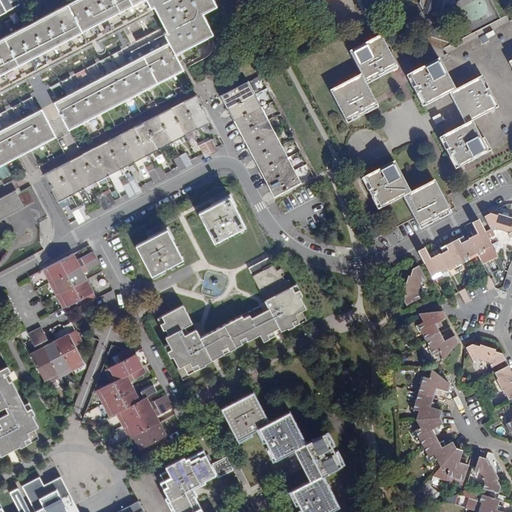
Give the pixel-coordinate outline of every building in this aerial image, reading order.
[(75,0),(55,11),(72,44),(148,5),(149,8),(154,5),(165,28),(168,34),(166,35),(170,43),(54,103),(69,131),(185,71),(177,55),(208,39),(202,28),(210,24),(205,15),(220,7),(215,0),(75,0)] [(357,0),(364,13),(382,3),(387,3),(392,0),(421,0),(420,2),(425,13),(441,17),(446,2),(454,5),(463,0),(357,0)] [(61,51),(0,83),(0,95),(153,14),(149,8),(148,5),(72,44),(61,51)] [(55,11),(42,16),(61,51),(72,44),(55,11)] [(0,83),(61,51),(42,16),(0,37),(0,83)] [(202,28),(208,39),(216,35),(210,24),(202,28)] [(501,32),(499,28),(485,36),(488,42),(495,39),(494,36),(501,32)] [(394,62),(381,37),(350,53),(361,76),(331,92),(345,121),(358,115),(359,118),(367,115),(365,111),(370,109),(368,104),(375,101),(367,86),(365,83),(378,77),(379,80),(386,77),(384,73),(391,70),(388,65),(394,62)] [(462,88),(446,57),(421,70),(424,76),(419,79),(422,84),(419,86),(423,94),(426,92),(433,104),(455,92),(471,121),(448,133),(454,145),(451,147),(456,155),(459,153),(462,159),(467,156),(471,162),(495,149),(478,117),(496,108),(493,102),(498,99),(495,93),(497,92),(494,86),(492,88),(485,76),(462,88)] [(386,77),(398,71),(397,67),(391,70),(384,73),(386,77)] [(422,84),(419,79),(416,73),(413,74),(419,86),(422,84)] [(494,86),(488,75),(485,76),(492,88),(494,86)] [(260,101),(269,98),(262,77),(253,80),(260,101)] [(367,86),(379,80),(378,77),(365,83),(367,86)] [(219,95),(226,108),(252,92),(246,81),(220,94),(219,95)] [(233,121),(260,106),(252,92),(226,108),(233,121)] [(423,94),(430,106),(433,104),(426,92),(423,94)] [(504,104),(497,92),(495,93),(498,99),(501,105),(504,104)] [(195,93),(182,100),(197,127),(210,120),(195,93)] [(182,100),(169,107),(184,134),(197,127),(182,100)] [(267,119),(260,106),(233,121),(240,134),(267,119)] [(367,115),(378,108),(377,106),(370,109),(365,111),(367,115)] [(169,107),(157,113),(172,140),(184,134),(169,107)] [(0,165),(17,157),(23,153),(29,150),(55,136),(47,120),(41,108),(0,129),(0,165)] [(451,117),(448,111),(439,116),(442,122),(451,117)] [(157,113),(145,120),(159,147),(172,140),(157,113)] [(347,125),(359,118),(358,115),(345,121),(347,125)] [(267,119),(240,134),(247,146),(273,131),(267,119)] [(147,154),(159,147),(145,120),(132,126),(147,154)] [(147,154),(132,126),(119,133),(134,161),(147,154)] [(253,158),(280,144),(273,131),(247,146),(253,158)] [(106,140),(121,167),(134,161),(119,133),(106,140)] [(454,145),(448,133),(445,135),(451,147),(454,145)] [(205,142),(210,153),(217,149),(215,145),(212,138),(205,142)] [(106,140),(94,147),(108,174),(121,167),(106,140)] [(210,153),(205,142),(199,145),(203,152),(204,156),(210,153)] [(287,157),(280,144),(253,158),(260,171),(287,157)] [(297,144),(291,147),(294,155),(293,155),(298,167),(295,168),(303,184),(314,179),(297,144)] [(81,153),(96,181),(108,174),(94,147),(81,153)] [(186,152),(180,155),(185,166),(192,162),(190,159),(186,152)] [(81,153),(69,160),(83,187),(96,181),(81,153)] [(465,165),(462,159),(459,153),(456,155),(462,167),(465,165)] [(180,169),(185,166),(180,155),(174,158),(178,165),(180,169)] [(293,169),(287,157),(260,171),(267,184),(293,169)] [(419,190),(403,159),(374,174),(380,186),(378,188),(382,195),(384,194),(387,199),(392,197),(395,203),(410,195),(426,224),(438,217),(439,220),(447,216),(445,213),(450,211),(447,205),(454,202),(442,178),(419,190)] [(71,194),(83,187),(69,160),(56,167),(71,194)] [(154,168),(160,179),(167,176),(165,172),(161,165),(154,168)] [(58,201),(71,194),(56,167),(43,173),(58,201)] [(154,182),(160,179),(154,168),(149,171),(153,179),(154,182)] [(300,182),(293,169),(267,184),(273,197),(300,182)] [(380,186),(374,174),(372,175),(378,188),(380,186)] [(135,178),(129,182),(135,192),(141,189),(139,186),(135,178)] [(135,192),(129,182),(123,185),(127,192),(129,196),(135,192)] [(32,187),(22,190),(25,205),(35,203),(32,187)] [(14,192),(0,199),(0,221),(23,209),(14,192)] [(103,195),(109,206),(115,203),(113,199),(109,192),(103,195)] [(387,199),(384,194),(382,195),(388,207),(390,205),(387,199)] [(109,206),(103,195),(98,198),(102,205),(103,209),(109,206)] [(229,211),(222,199),(196,213),(213,244),(226,237),(234,233),(245,227),(235,208),(229,211)] [(84,205),(78,208),(84,219),(91,216),(89,212),(84,205)] [(450,211),(445,213),(447,216),(458,210),(456,207),(450,211)] [(78,223),(84,219),(78,208),(72,212),(75,219),(78,223)] [(511,217),(498,212),(495,213),(490,212),(484,216),(485,217),(491,227),(491,228),(494,227),(495,228),(499,229),(500,228),(503,229),(503,230),(506,231),(507,231),(509,235),(511,233),(511,217)] [(427,227),(439,220),(438,217),(426,224),(427,227)] [(484,230),(491,227),(485,217),(479,220),(484,230)] [(479,220),(478,219),(472,222),(477,232),(473,234),(475,238),(470,240),(465,242),(463,238),(462,235),(442,245),(444,249),(446,252),(440,255),(435,257),(434,254),(429,256),(424,247),(418,250),(432,278),(437,275),(436,273),(439,271),(441,273),(453,266),(452,264),(455,263),(456,265),(467,259),(466,257),(470,255),(471,258),(477,254),(483,251),(482,249),(485,247),(486,249),(492,247),(489,240),(479,220)] [(245,227),(234,233),(235,236),(247,230),(245,227)] [(491,228),(491,227),(484,230),(489,240),(496,237),(491,228)] [(165,245),(159,232),(133,245),(150,277),(162,270),(170,267),(181,260),(172,242),(165,245)] [(226,237),(213,244),(215,247),(227,240),(226,237)] [(480,260),(495,252),(492,247),(486,249),(485,247),(482,249),(483,251),(477,254),(480,260)] [(97,265),(90,251),(78,258),(79,260),(75,262),(70,252),(42,268),(63,308),(80,299),(83,305),(94,299),(81,273),(85,271),(97,265)] [(278,268),(270,256),(252,269),(270,303),(283,328),(286,326),(291,324),(292,326),(298,323),(296,317),(301,314),(304,320),(310,316),(306,308),(310,306),(304,294),(306,293),(303,286),(298,288),(292,277),(288,279),(285,273),(287,272),(283,265),(278,268)] [(181,260),(170,267),(171,269),(183,263),(181,260)] [(496,260),(487,264),(491,273),(500,269),(496,260)] [(425,278),(417,263),(410,266),(408,273),(406,273),(401,289),(403,290),(401,296),(405,303),(418,296),(416,291),(418,290),(419,287),(418,287),(419,283),(421,283),(421,281),(420,280),(425,278)] [(151,279),(164,273),(162,270),(150,277),(151,279)] [(494,287),(488,275),(482,278),(488,290),(494,287)] [(471,299),(465,287),(458,290),(465,303),(471,299)] [(201,330),(187,303),(166,314),(169,319),(164,322),(168,329),(170,328),(173,335),(169,337),(175,348),(169,351),(173,359),(176,357),(182,368),(180,369),(186,380),(199,373),(195,366),(201,363),(204,368),(210,365),(209,363),(216,359),(201,330)] [(283,328),(270,303),(247,314),(249,317),(243,321),(241,317),(204,336),(216,360),(223,356),(222,355),(228,351),(229,354),(242,347),(240,342),(244,340),(247,344),(259,338),(263,344),(269,341),(266,336),(283,328)] [(446,316),(443,310),(417,312),(422,321),(415,324),(419,331),(421,329),(431,348),(429,349),(433,355),(440,351),(444,358),(459,340),(456,334),(445,340),(443,336),(440,337),(438,333),(435,328),(438,326),(435,321),(446,316)] [(51,340),(44,326),(31,333),(38,346),(39,346),(41,349),(31,355),(46,383),(84,363),(76,347),(81,344),(75,332),(52,344),(50,340),(51,340)] [(476,348),(468,345),(463,348),(470,363),(475,360),(476,362),(478,362),(479,360),(484,362),(484,363),(485,364),(487,363),(489,367),(503,360),(499,353),(493,352),(493,350),(477,345),(476,348)] [(0,459),(28,447),(28,448),(45,440),(40,431),(45,429),(39,418),(43,417),(35,404),(31,405),(15,377),(18,375),(2,346),(0,347),(0,399),(4,397),(7,403),(1,406),(6,413),(12,409),(15,414),(3,419),(8,428),(0,432),(0,459)] [(130,357),(126,350),(116,356),(119,361),(102,370),(107,380),(91,389),(108,420),(115,416),(137,455),(154,447),(157,452),(169,445),(156,420),(160,418),(161,420),(173,413),(166,400),(154,407),(155,409),(151,411),(145,400),(153,396),(149,389),(137,396),(138,398),(135,399),(124,379),(127,377),(128,379),(141,372),(132,355),(130,357)] [(511,375),(507,366),(493,374),(507,401),(511,398),(511,380),(510,376),(511,375)] [(452,383),(432,367),(429,376),(421,374),(419,381),(422,382),(416,401),(414,400),(412,408),(420,410),(418,419),(422,427),(415,431),(419,438),(422,436),(431,454),(429,455),(432,462),(440,458),(444,465),(454,468),(451,476),(458,478),(459,476),(469,479),(472,467),(468,466),(469,462),(464,460),(467,448),(460,446),(456,440),(445,446),(443,443),(440,444),(437,439),(434,434),(437,433),(435,428),(446,422),(443,417),(444,409),(432,406),(433,401),(430,400),(431,396),(433,390),(436,391),(437,387),(450,390),(452,383)] [(275,423),(259,393),(228,410),(233,419),(244,439),(256,433),(263,429),(266,427),(272,440),(275,446),(281,458),(299,448),(311,442),(308,436),(295,412),(275,423)] [(346,464),(329,432),(311,442),(299,448),(315,479),(297,489),(303,500),(306,507),(308,511),(328,511),(343,504),(327,474),(346,464)] [(245,441),(257,434),(256,433),(244,439),(245,441)] [(212,464),(209,458),(207,459),(206,458),(199,461),(199,460),(192,464),(190,460),(186,463),(185,461),(167,470),(168,474),(161,478),(164,485),(162,486),(169,500),(167,501),(172,510),(176,509),(177,511),(201,511),(195,499),(191,501),(188,494),(194,491),(206,485),(205,483),(217,477),(210,465),(212,464)] [(487,462),(480,460),(475,474),(480,476),(479,477),(481,480),(482,479),(484,481),(482,483),(484,486),(486,486),(485,491),(500,496),(502,489),(498,482),(500,481),(493,467),(491,468),(487,462)] [(44,485),(39,476),(21,486),(34,510),(31,511),(3,511),(0,505),(0,511),(78,511),(61,477),(44,485)] [(29,511),(18,488),(9,492),(19,511),(29,511)] [(191,501),(195,499),(197,498),(194,491),(188,494),(191,501)] [(496,501),(482,496),(480,501),(482,502),(481,505),(479,505),(476,511),(503,511),(497,510),(498,507),(495,505),(496,501)] [(138,511),(143,510),(138,500),(115,511),(138,511)]
